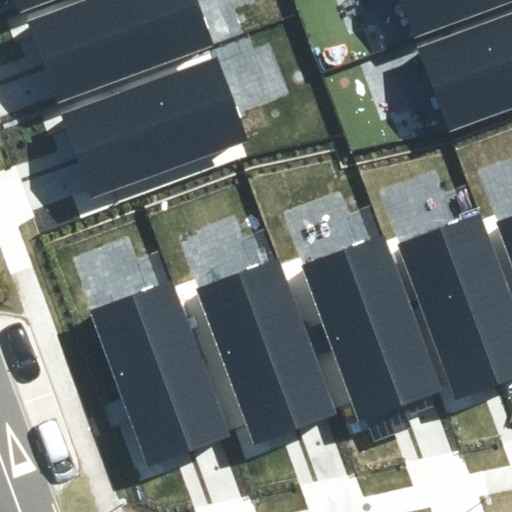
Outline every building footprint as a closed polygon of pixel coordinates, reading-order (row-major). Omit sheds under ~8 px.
[(90,0),(29,22),(56,95),(206,41),(191,0),(90,0)] [(400,0),(411,28),(486,0),(400,0)] [(511,16),(423,48),(451,127),(511,105),(511,16)] [(68,111),(94,184),(245,130),(218,57),(68,111)] [(402,243),(458,398),(511,378),(511,293),(483,214),(402,243)] [(311,265),(367,419),(449,390),(393,235),(311,265)] [(196,286),(252,441),(333,412),(278,257),(196,286)] [(87,310),(143,465),(225,436),(169,281),(87,310)]
